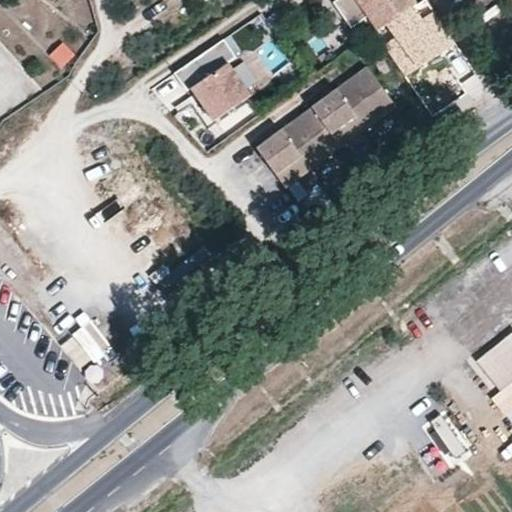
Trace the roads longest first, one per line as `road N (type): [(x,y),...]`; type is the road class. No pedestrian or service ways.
road 1 (secondary): [(72,511),(511,157)]
road 2 (secondary): [(511,120),(301,265),(154,383)]
road 3 (secondary): [(154,383),(0,506)]
road 4 (residential): [(154,383),(45,441),(0,417)]
